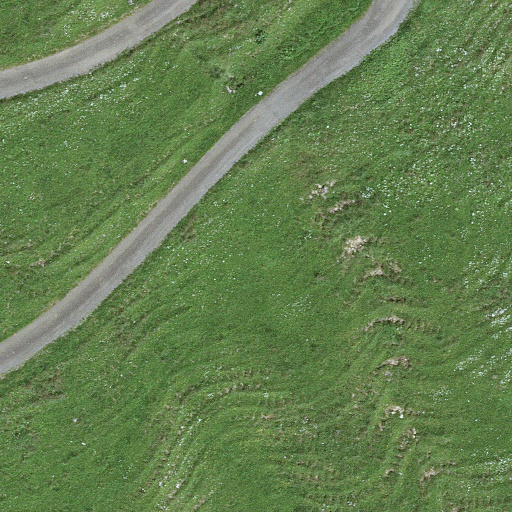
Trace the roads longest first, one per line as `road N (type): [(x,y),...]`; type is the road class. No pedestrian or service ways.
road 1 (track): [(0,357),(45,331),(296,89),(368,36),(397,0)]
road 2 (track): [(176,0),(99,50),(0,84)]
